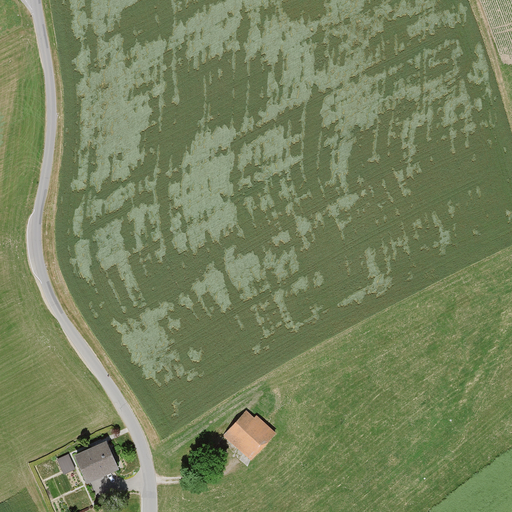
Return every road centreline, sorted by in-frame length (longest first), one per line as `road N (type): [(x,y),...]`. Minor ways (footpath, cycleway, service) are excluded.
road 1 (tertiary): [(35,0),(52,114),(36,223),(43,278),(134,427),(151,511)]
road 2 (track): [(474,0),(511,121)]
